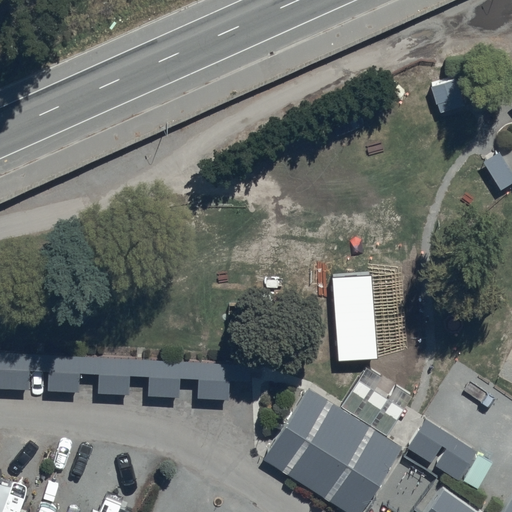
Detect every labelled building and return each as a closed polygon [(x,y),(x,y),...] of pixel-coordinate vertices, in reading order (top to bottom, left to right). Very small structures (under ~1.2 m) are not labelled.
[(501,75),(474,74),(472,104),(500,106),(501,75)] [(455,76),(431,83),(439,112),(463,105),(455,76)] [(388,141),(356,146),(358,163),(391,158),(388,141)] [(511,172),(500,152),(483,163),(499,190),(511,181),(511,172)] [(0,386),(28,388),(29,370),(48,371),(47,389),(80,391),(81,374),(100,375),(99,394),(129,396),(130,375),(150,376),(149,395),(180,397),(181,379),(201,380),(200,398),(228,400),(229,382),(247,383),(248,364),(0,349),(0,386)] [(402,425),(309,367),(264,438),(357,496),(402,425)] [(467,511),(481,495),(445,467),(414,506),(422,511),(467,511)] [(45,511),(67,511),(77,486),(46,474),(34,507),(45,511)] [(29,481),(13,475),(2,504),(18,510),(29,481)] [(511,511),(511,480),(489,511),(511,511)]
